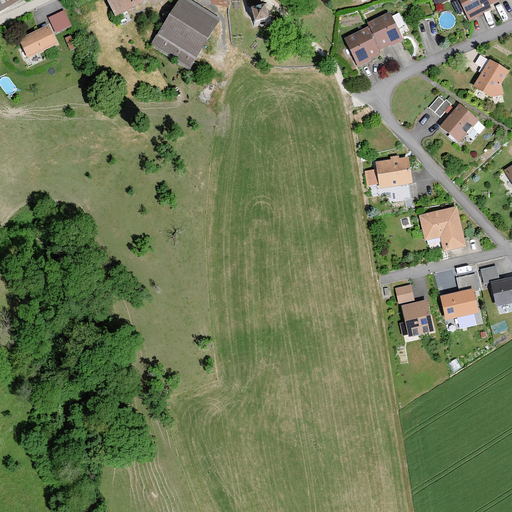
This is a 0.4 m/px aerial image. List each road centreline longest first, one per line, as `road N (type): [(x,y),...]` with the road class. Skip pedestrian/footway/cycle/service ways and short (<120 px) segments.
road 1 (residential): [(511,25),(381,87),(378,106),(511,250)]
road 2 (track): [(268,0),(337,69),(373,277)]
